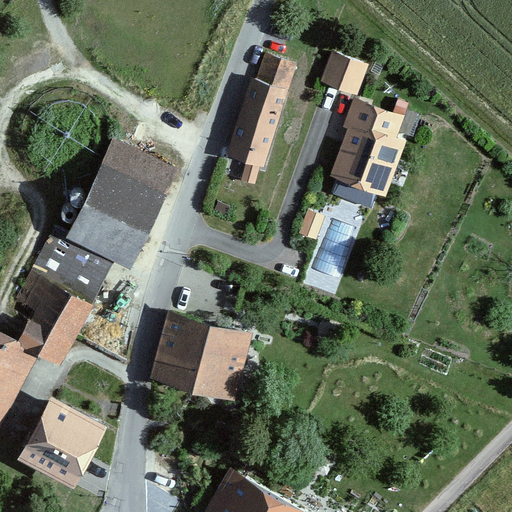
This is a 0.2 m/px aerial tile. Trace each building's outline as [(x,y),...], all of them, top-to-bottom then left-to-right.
[(364,59),(329,46),(317,79),(353,91),(364,59)] [(288,59),(261,48),(255,64),(282,74),(288,59)] [(222,150),(245,158),(238,175),(252,181),(284,88),(247,75),(222,150)] [(381,193),(402,136),(392,133),(401,111),(351,92),(340,122),(345,123),(326,174),(381,193)] [(0,323),(0,414),(33,352),(58,364),(110,258),(126,266),(174,166),(107,134),(62,229),(49,223),(0,323)] [(324,215),(308,209),(299,232),(315,239),(324,215)] [(231,398),(249,329),(164,307),(146,377),(231,398)] [(41,392),(7,457),(67,488),(101,423),(41,392)] [(307,511),(226,463),(198,511),(307,511)]
